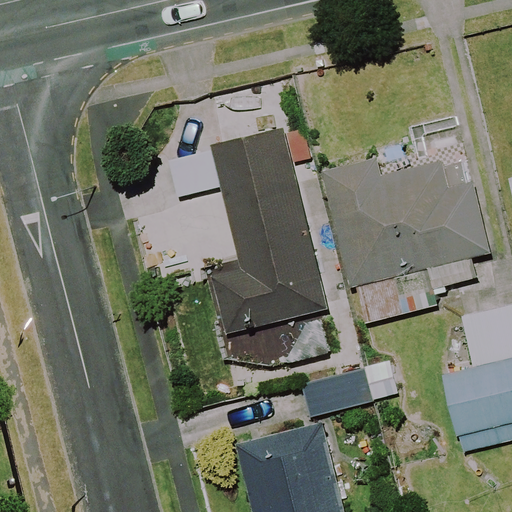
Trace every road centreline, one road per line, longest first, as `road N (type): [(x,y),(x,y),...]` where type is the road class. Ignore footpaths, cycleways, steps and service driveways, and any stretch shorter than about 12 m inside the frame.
road 1 (residential): [(121,511),(0,42)]
road 2 (secondary): [(172,0),(0,40)]
